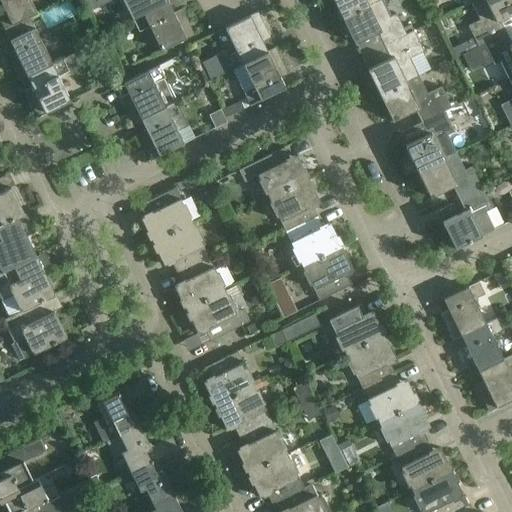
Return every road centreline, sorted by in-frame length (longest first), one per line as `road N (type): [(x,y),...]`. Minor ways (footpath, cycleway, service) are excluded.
road 1 (residential): [(397,285),(300,99)]
road 2 (residential): [(337,77),(423,245)]
road 3 (residential): [(136,181),(300,99)]
road 4 (residential): [(468,425),(397,285)]
road 5 (residential): [(162,376),(239,511)]
road 6 (residential): [(55,220),(116,343)]
road 7 (residential): [(162,321),(103,198)]
road 8 (residential): [(0,406),(116,343)]
road 9 (residential): [(0,102),(55,220)]
road 10 (residential): [(397,285),(511,230)]
